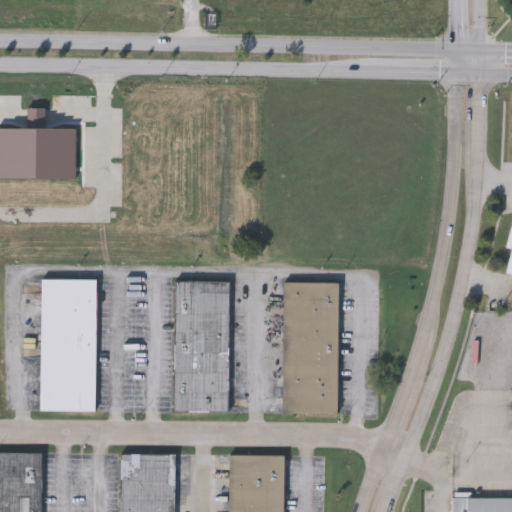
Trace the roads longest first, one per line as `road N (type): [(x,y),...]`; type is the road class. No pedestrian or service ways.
road 1 (tertiary): [(456,0),(455,151),(442,259),(421,352),(362,511),(406,457),(458,301),(470,241),(479,75)]
road 2 (secondary): [(0,65),(511,75)]
road 3 (secondary): [(479,54),(0,41)]
road 4 (residential): [(406,457),(351,438),(0,438)]
